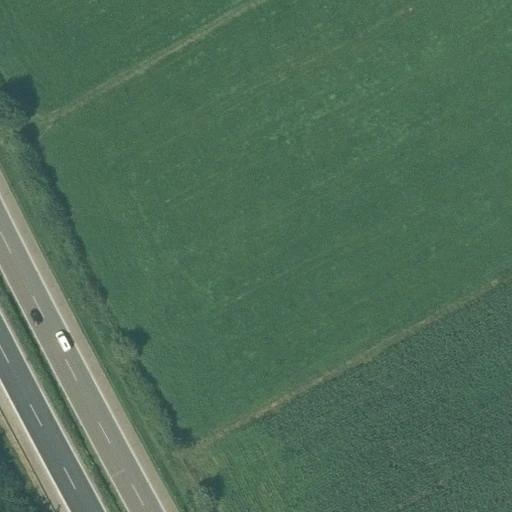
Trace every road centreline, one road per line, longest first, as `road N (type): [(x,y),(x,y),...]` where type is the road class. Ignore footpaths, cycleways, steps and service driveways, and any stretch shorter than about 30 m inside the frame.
road 1 (motorway): [(153,511),(0,243)]
road 2 (motorway): [(0,340),(92,511)]
